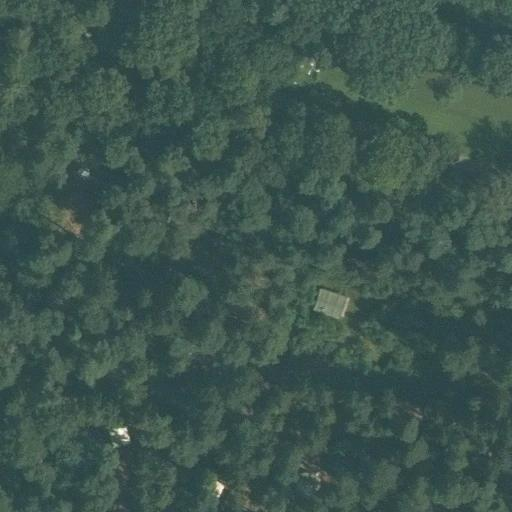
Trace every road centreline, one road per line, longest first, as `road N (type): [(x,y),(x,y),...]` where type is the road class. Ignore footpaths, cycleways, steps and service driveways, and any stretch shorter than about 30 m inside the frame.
road 1 (unclassified): [(0,15),(511,181)]
road 2 (track): [(285,106),(265,169),(243,511)]
road 3 (track): [(255,380),(511,434)]
road 4 (track): [(73,274),(258,323)]
